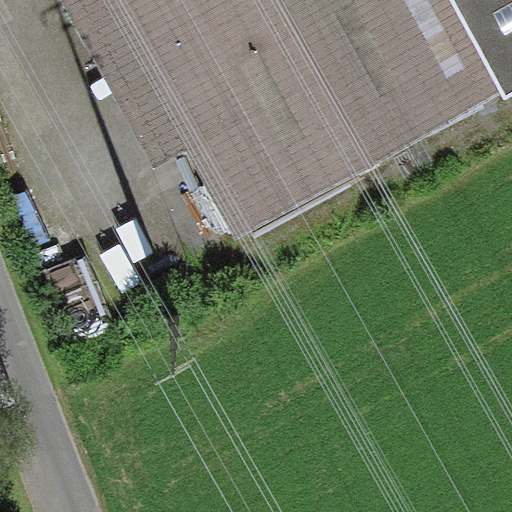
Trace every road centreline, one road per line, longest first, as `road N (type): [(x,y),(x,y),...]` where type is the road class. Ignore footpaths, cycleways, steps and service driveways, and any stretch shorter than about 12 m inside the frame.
road 1 (unknown): [(22,0),(129,274)]
road 2 (residential): [(0,293),(69,511)]
